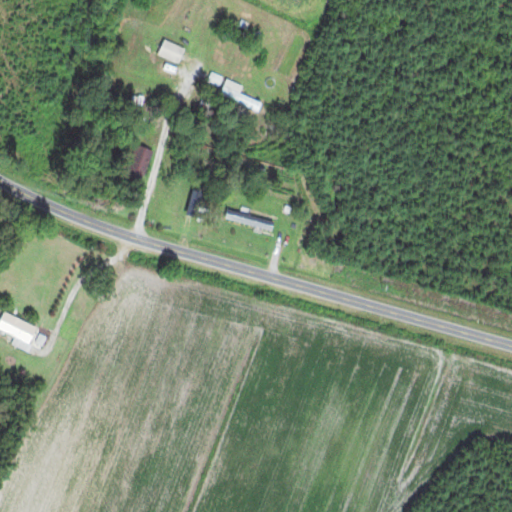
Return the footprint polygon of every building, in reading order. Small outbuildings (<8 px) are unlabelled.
[(159,55),(180,63),(186,48),(164,39),(159,55)] [(259,110),(262,103),(240,93),(243,86),(228,79),(221,94),(259,110)] [(143,182),(155,151),(137,144),(124,174),(143,182)] [(273,228),(275,220),(228,210),(226,219),(273,228)] [(0,329),(16,335),(14,341),(30,347),(38,325),(3,313),(0,321),(0,329)]
